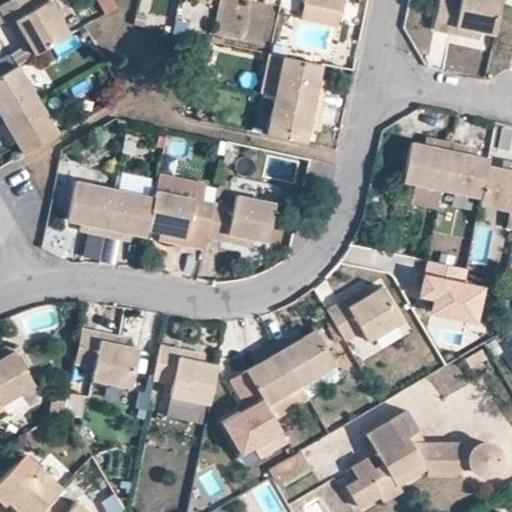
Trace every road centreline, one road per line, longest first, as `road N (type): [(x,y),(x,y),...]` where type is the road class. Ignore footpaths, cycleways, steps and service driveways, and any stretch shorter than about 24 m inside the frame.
road 1 (residential): [(371,75),(342,209),(327,241),(298,272),(234,300),(74,282),(25,289)]
road 2 (residential): [(511,98),(495,102),(371,75)]
